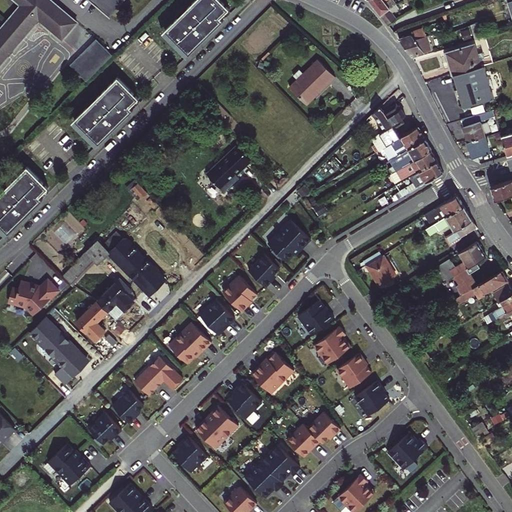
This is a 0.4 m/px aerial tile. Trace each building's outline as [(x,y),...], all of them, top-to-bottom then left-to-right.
[(14,0),(21,5),(0,29),(0,65),(38,21),(61,40),(77,22),(50,0),(14,0)] [(89,0),(109,17),(123,0),(89,0)] [(189,54),(223,20),(220,17),(230,8),(222,0),(194,0),(165,29),(189,54)] [(368,0),(382,17),(388,24),(397,18),(393,12),(399,8),(395,4),(396,3),(393,0),(368,0)] [(479,38),(482,37),(478,22),(471,25),(471,26),(475,39),(479,38)] [(399,39),(412,56),(432,50),(427,35),(426,35),(423,28),(411,32),(412,35),(399,39)] [(451,67),(453,75),(479,67),(476,60),(474,54),(473,54),(470,45),(446,53),(449,61),(442,63),(444,69),(451,67)] [(84,75),(90,62),(77,56),(70,69),(84,75)] [(336,77),(318,61),(291,91),(307,105),(317,94),(319,96),(336,77)] [(479,67),(453,75),(463,107),(494,97),(484,65),(479,67)] [(98,143),(133,109),(130,107),(140,97),(117,75),(74,119),(98,143)] [(380,149),(401,136),(395,126),(403,121),(401,117),(405,115),(401,107),(398,109),(395,104),(385,110),(380,106),(372,114),(376,118),(383,130),(372,137),(380,149)] [(468,141),(485,136),(481,121),(496,117),(493,110),(462,120),(468,141)] [(426,137),(418,125),(401,136),(380,149),(383,155),(387,152),(390,159),(396,155),(425,138),(426,137)] [(511,132),(501,136),(507,156),(511,154),(511,132)] [(485,136),(468,141),(473,157),(490,151),(485,136)] [(396,169),(431,148),(432,148),(425,138),(396,155),(399,161),(389,167),(392,172),(396,169)] [(237,145),(207,174),(223,191),(238,177),(235,174),(240,170),(251,160),(237,145)] [(437,159),(431,148),(396,169),(402,178),(420,167),(422,169),(437,159)] [(168,158),(163,154),(160,158),(165,162),(168,158)] [(158,156),(154,162),(161,168),(165,162),(160,158),(158,156)] [(444,170),(437,159),(422,169),(413,174),(417,180),(401,190),(403,195),(418,186),(444,170)] [(0,223),(9,232),(42,199),(39,195),(48,186),(28,166),(0,193),(0,223)] [(396,183),(402,178),(396,169),(392,172),(390,173),(396,183)] [(511,179),(491,186),(495,199),(511,193),(511,179)] [(458,194),(425,214),(431,225),(435,223),(446,216),(464,205),(458,194)] [(323,202),(315,207),(319,215),(328,210),(323,202)] [(475,223),(464,205),(446,216),(450,223),(453,228),(454,230),(456,229),(459,233),(475,223)] [(439,229),(439,230),(450,223),(446,216),(435,223),(439,229)] [(302,248),(311,239),(291,220),(268,243),(287,261),(295,253),(301,247),(302,248)] [(431,225),(426,228),(431,234),(439,229),(435,223),(431,225)] [(475,223),(459,233),(461,236),(477,226),(475,223)] [(454,230),(453,228),(442,234),(449,246),(462,238),(461,236),(459,233),(456,229),(454,230)] [(103,244),(98,240),(86,252),(95,261),(98,264),(107,255),(108,256),(111,256),(112,255),(151,295),(166,280),(124,238),(123,239),(116,231),(103,244)] [(477,240),(459,251),(465,260),(451,269),(446,260),(435,266),(441,277),(452,270),(460,283),(456,285),(461,294),(478,284),(471,272),(480,266),(477,261),(486,255),(477,240)] [(364,259),(367,264),(382,254),(379,250),(364,259)] [(81,257),(90,266),(95,261),(86,252),(81,257)] [(249,270),(266,286),(272,280),(270,279),(274,274),(280,268),(265,253),(249,270)] [(382,254),(367,264),(380,284),(396,274),(383,254),(382,254)] [(75,263),(64,275),(72,284),(90,266),(81,257),(80,258),(79,257),(74,262),(75,263)] [(511,292),(511,287),(501,270),(478,284),(461,294),(456,297),(460,303),(473,294),(476,292),(479,297),(492,289),(499,301),(501,299),(511,292)] [(223,291),(243,311),(248,306),(247,305),(258,294),(240,275),(223,291)] [(120,279),(98,301),(108,311),(116,319),(137,299),(131,290),(120,279)] [(60,291),(49,280),(40,288),(39,287),(35,286),(35,284),(22,280),(19,290),(13,288),(10,301),(28,306),(35,314),(60,291)] [(511,292),(501,299),(503,304),(500,306),(485,316),(488,322),(507,310),(511,306),(511,292)] [(230,324),(235,318),(216,298),(199,314),(218,333),(229,322),(230,324)] [(312,334),(334,318),(330,311),(328,312),(325,307),(319,300),(298,315),(312,334)] [(87,312),(96,322),(108,311),(98,301),(87,312)] [(95,339),(104,330),(96,322),(87,312),(78,321),(95,339)] [(64,365),(74,376),(90,361),(46,317),(30,332),(56,358),(61,363),(63,366),(64,365)] [(203,351),(212,342),(192,322),(169,344),(188,363),(195,355),(201,349),(203,351)] [(344,345),(345,341),(346,340),(343,336),(346,334),(340,326),(314,345),(327,363),(347,349),(344,345)] [(423,347),(416,351),(424,361),(430,357),(423,347)] [(252,372),(272,392),(295,369),(277,351),(263,364),(261,363),(252,372)] [(364,358),(360,352),(337,369),(351,387),(372,372),(367,365),(363,359),(364,358)] [(135,380),(149,394),(164,379),(173,388),(183,378),(160,355),(135,380)] [(60,370),(56,374),(66,385),(74,376),(64,365),(63,366),(60,370)] [(382,386),(378,380),(355,396),(369,415),(390,399),(385,392),(381,387),(382,386)] [(263,401),(243,381),(238,387),(239,388),(234,392),(228,399),(246,417),(263,401)] [(113,405),(129,422),(135,417),(133,415),(138,410),(144,405),(130,389),(113,405)] [(196,428),(216,448),(239,425),(221,406),(207,420),(205,419),(196,428)] [(0,411),(0,445),(4,441),(4,440),(8,436),(9,437),(18,427),(1,410),(0,411)] [(335,434),(341,428),(324,411),(308,427),(323,442),(329,437),(333,432),(335,434)] [(116,435),(122,429),(106,412),(89,427),(103,443),(109,437),(114,433),(116,435)] [(315,446),(321,440),(304,423),(288,439),(302,454),(308,449),(313,444),(315,446)] [(493,431),(482,438),(485,443),(496,437),(493,431)] [(208,455),(189,435),(183,441),(184,442),(180,447),(174,453),(192,471),(208,455)] [(415,438),(413,439),(410,439),(406,435),(388,452),(404,469),(428,446),(421,439),(419,441),(415,438)] [(49,461),(71,485),(91,465),(82,456),(81,457),(68,443),(49,461)] [(282,474),(286,474),(287,475),(291,472),(293,474),(300,467),(278,444),(261,460),(279,477),(282,474)] [(266,490),(270,490),(271,491),(275,488),(277,490),(284,483),(279,477),(261,460),(245,476),(262,493),(266,490)] [(368,492),(368,488),(370,486),(366,483),(369,480),(362,473),(334,502),(342,510),(347,505),(354,511),(372,495),(368,492)] [(110,502),(119,511),(146,511),(152,506),(144,497),(142,498),(129,484),(110,502)] [(252,508),(257,503),(241,486),(224,502),(234,511),(244,511),(245,511),(250,506),(252,508)]
